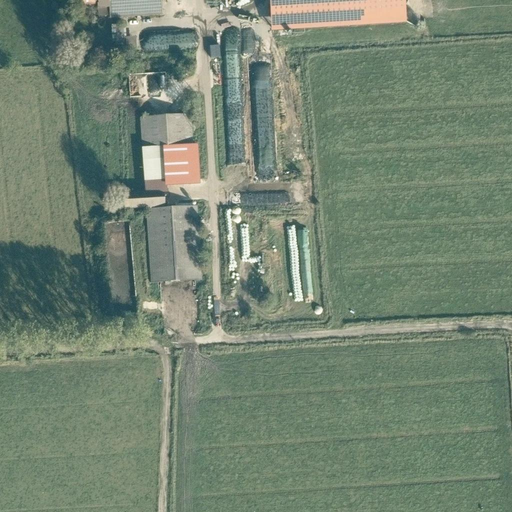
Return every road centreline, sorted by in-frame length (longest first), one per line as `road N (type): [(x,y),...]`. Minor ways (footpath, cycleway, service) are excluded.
road 1 (track): [(511,325),(216,339),(165,349),(160,511)]
road 2 (track): [(165,349),(150,343),(0,352)]
